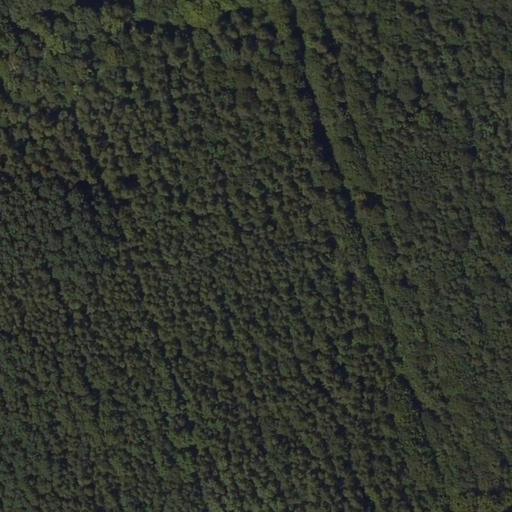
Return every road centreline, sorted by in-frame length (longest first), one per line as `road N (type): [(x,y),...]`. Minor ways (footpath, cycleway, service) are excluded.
road 1 (track): [(454,511),(283,0)]
road 2 (track): [(450,511),(283,0)]
